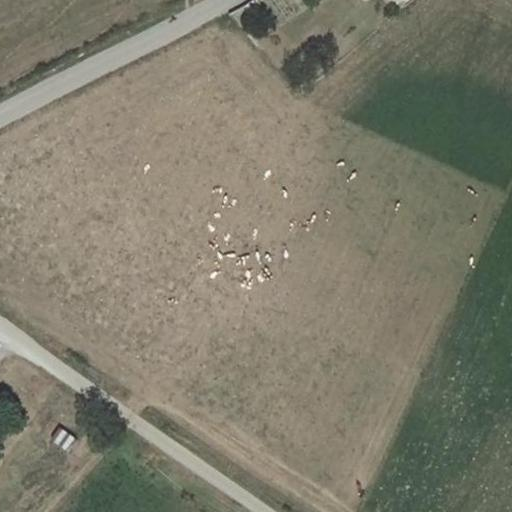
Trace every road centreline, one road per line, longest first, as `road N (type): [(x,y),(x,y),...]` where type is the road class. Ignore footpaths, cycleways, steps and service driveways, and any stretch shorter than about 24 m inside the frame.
road 1 (unclassified): [(266,511),(0,325)]
road 2 (unclassified): [(0,115),(223,0)]
